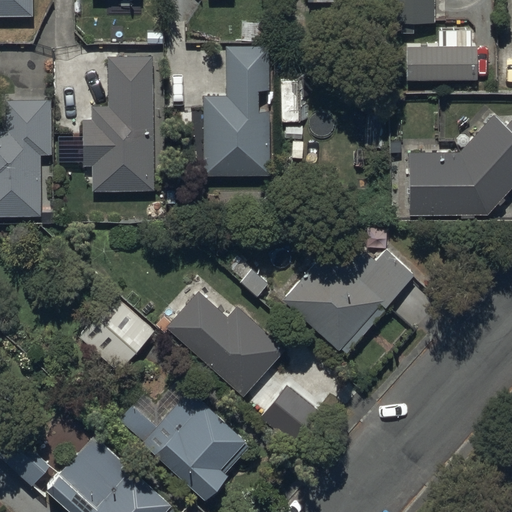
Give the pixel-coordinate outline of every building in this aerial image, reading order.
[(31,0),(0,0),(0,16),(31,16),(31,0)] [(304,0),(304,9),(330,9),(330,0),(304,0)] [(387,0),(387,28),(429,28),(429,0),(387,0)] [(109,24),(109,48),(149,48),(149,24),(109,24)] [(407,81),(478,81),(478,46),(406,47),(407,81)] [(201,182),(266,181),(265,51),(226,51),(227,101),(200,101),(201,182)] [(94,197),(152,197),(151,62),(108,62),(108,112),(93,112),(94,126),(85,126),(85,174),(94,174),(94,197)] [(0,221),(40,222),(39,161),(51,161),(51,106),(10,106),(10,135),(0,134),(0,221)] [(403,159),(403,221),(488,220),(511,192),(511,121),(503,131),(490,120),(455,159),(403,159)] [(279,307),(334,355),(336,352),(342,358),(410,281),(382,256),(370,269),(345,247),(331,264),(323,257),(279,307)] [(71,334),(117,373),(152,333),(107,293),(71,334)] [(201,293),(169,327),(243,396),(286,350),(238,306),(228,318),(201,293)] [(286,384),(263,417),(295,440),(319,407),(286,384)] [(140,450),(203,506),(225,481),(219,476),(246,445),(188,395),(164,422),(142,403),(122,426),(144,446),(140,450)] [(46,495),(65,511),(169,511),(172,509),(94,440),(46,495)] [(30,489),(47,471),(18,445),(1,464),(30,489)]
